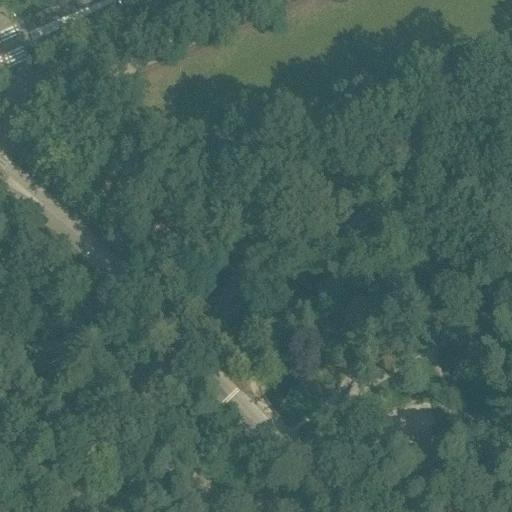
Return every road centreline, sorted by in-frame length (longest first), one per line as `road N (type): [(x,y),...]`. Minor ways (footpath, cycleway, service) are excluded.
road 1 (residential): [(340,511),(73,230),(0,172)]
road 2 (track): [(511,178),(335,216),(235,197),(168,204),(143,273)]
road 3 (track): [(314,459),(459,426)]
road 4 (primary): [(0,52),(114,0)]
